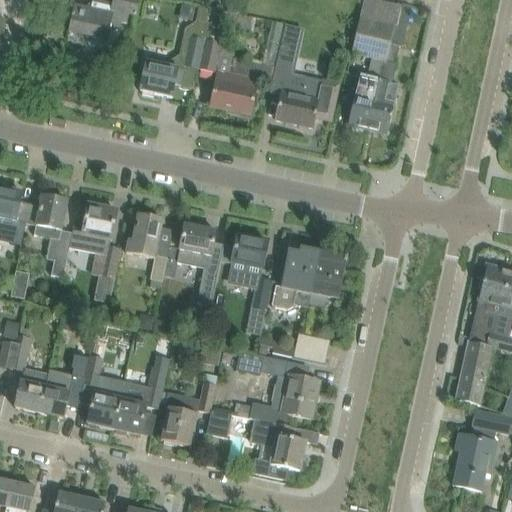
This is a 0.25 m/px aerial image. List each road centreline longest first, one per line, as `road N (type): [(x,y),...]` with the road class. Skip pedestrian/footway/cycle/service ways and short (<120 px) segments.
road 1 (tertiary): [(397,214),(0,124)]
road 2 (residential): [(320,511),(0,443)]
road 3 (residential): [(397,511),(463,214)]
road 4 (residential): [(397,214),(334,511)]
road 5 (unclassified): [(397,214),(448,0)]
road 6 (residential): [(463,214),(510,0)]
